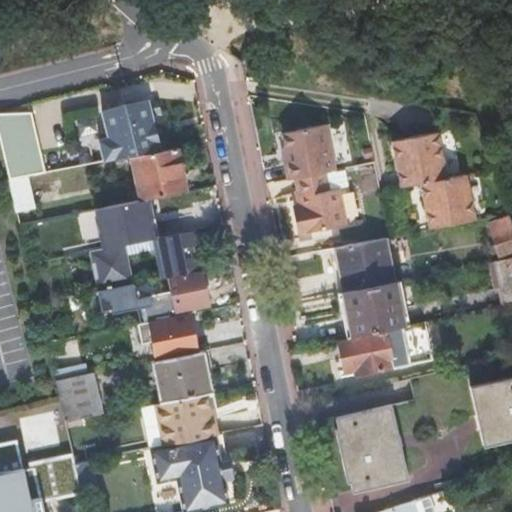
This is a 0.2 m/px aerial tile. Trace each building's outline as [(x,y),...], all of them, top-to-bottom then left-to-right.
[(103,162),(128,157),(131,156),(159,151),(151,114),(148,104),(147,100),(101,111),(108,137),(98,140),(103,162)] [(157,102),(148,104),(151,114),(159,112),(157,102)] [(0,137),(1,143),(9,180),(45,173),(32,117),(13,117),(0,116),(0,137)] [(288,181),(295,179),(335,171),(325,125),(282,134),(288,162),(285,162),(288,181)] [(445,179),(436,133),(391,142),(397,174),(400,185),(400,188),(421,184),(445,179)] [(131,156),(139,201),(185,192),(176,147),(159,151),(131,156)] [(64,191),(89,186),(86,166),(60,171),(64,191)] [(345,169),(335,171),(295,179),(301,206),(297,207),(303,234),(346,225),(338,188),(328,191),(325,175),(345,171),(345,169)] [(349,186),(345,171),(325,175),(328,191),(338,188),(349,186)] [(430,230),(475,221),(465,176),(445,179),(421,184),(421,188),(424,199),(430,230)] [(298,235),(303,234),(297,207),(293,208),(298,235)] [(76,213),(19,225),(23,244),(80,232),(76,213)] [(499,255),(511,250),(511,230),(508,220),(489,227),(499,255)] [(197,230),(182,233),(190,272),(201,270),(205,269),(197,230)] [(182,233),(89,252),(97,291),(132,284),(127,255),(153,250),(159,278),(166,277),(190,272),(182,233)] [(381,239),(334,248),(342,293),(390,284),(381,239)] [(43,250),(25,253),(28,264),(45,260),(43,250)] [(511,305),(511,261),(497,264),(505,307),(511,305)] [(208,306),(201,270),(190,272),(166,277),(170,292),(135,299),(132,284),(97,291),(96,291),(100,312),(110,310),(111,314),(140,308),(143,322),(175,316),(174,312),(208,306)] [(402,327),(393,284),(390,284),(342,293),(337,294),(346,338),(385,330),(402,327)] [(432,360),(424,323),(402,327),(385,330),(385,333),(339,342),(344,372),(354,370),(355,375),(432,360)] [(60,339),(46,342),(54,381),(69,378),(60,339)] [(94,371),(89,347),(76,349),(81,373),(94,371)] [(209,393),(201,352),(152,361),(161,403),(204,394),(209,393)] [(69,378),(54,381),(58,398),(63,422),(75,420),(100,415),(91,374),(69,378)] [(511,377),(469,387),(482,446),(511,439),(511,377)] [(161,403),(153,404),(162,447),(211,437),(213,436),(216,436),(212,418),(209,419),(208,410),(204,394),(161,403)] [(352,491),(406,478),(390,405),(336,417),(338,428),(334,429),(346,482),(350,481),(352,491)] [(162,447),(149,449),(156,483),(175,479),(181,511),(188,511),(226,504),(222,483),(217,460),(213,438),(211,438),(211,437),(162,447)] [(23,470),(16,440),(0,443),(0,511),(41,511),(40,503),(80,494),(79,489),(73,465),(71,454),(28,463),(29,469),(23,470)] [(227,458),(217,460),(222,483),(232,481),(227,458)] [(89,462),(73,465),(79,489),(94,486),(89,462)] [(424,511),(419,499),(403,504),(405,511),(424,511)]
